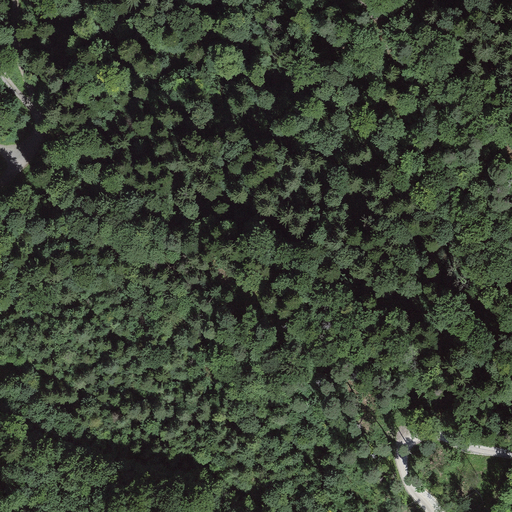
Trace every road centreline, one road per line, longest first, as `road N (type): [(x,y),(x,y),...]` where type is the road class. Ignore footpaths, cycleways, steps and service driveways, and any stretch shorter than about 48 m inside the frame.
road 1 (track): [(384,20),(401,96),(386,162),(253,293)]
road 2 (track): [(254,430),(76,299),(29,299),(0,316)]
road 3 (track): [(431,511),(405,481),(404,442),(427,435),(511,454)]
road 4 (track): [(0,381),(67,376),(160,439)]
road 5 (track): [(0,72),(37,109),(45,133),(0,177)]
